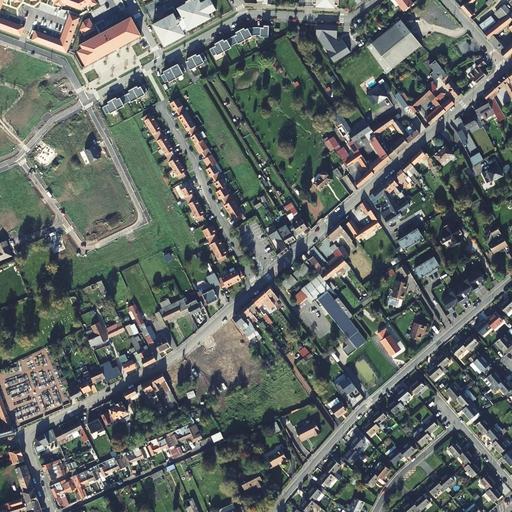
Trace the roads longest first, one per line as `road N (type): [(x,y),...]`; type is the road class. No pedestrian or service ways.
road 1 (tertiary): [(256,286),(505,66)]
road 2 (residential): [(275,508),(360,410),(511,280)]
road 3 (residential): [(85,101),(140,213),(136,225),(80,244),(19,157)]
road 4 (tertiary): [(27,440),(174,358),(256,286)]
road 5 (residential): [(256,286),(160,104)]
road 6 (residential): [(60,511),(207,446)]
road 7 (residential): [(242,14),(340,18),(375,0)]
